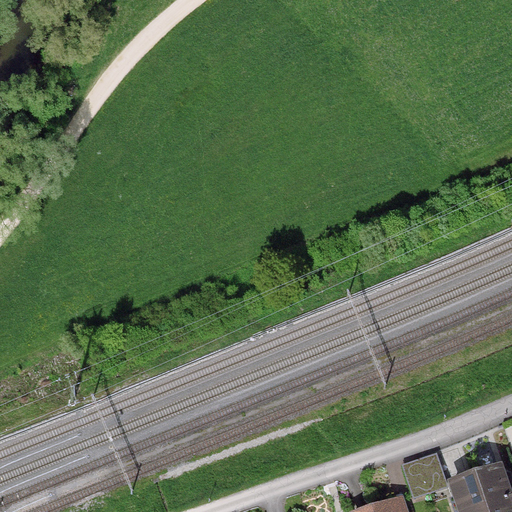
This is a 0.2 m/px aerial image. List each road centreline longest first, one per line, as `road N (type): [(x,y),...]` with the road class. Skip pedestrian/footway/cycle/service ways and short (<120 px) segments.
road 1 (residential): [(209,511),(426,439),(511,401)]
road 2 (track): [(0,234),(139,38),(190,0)]
